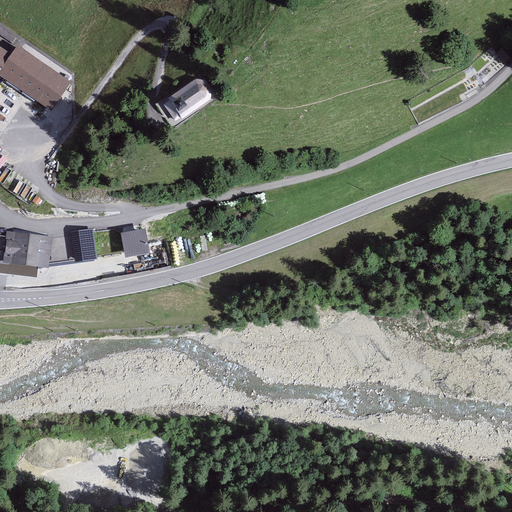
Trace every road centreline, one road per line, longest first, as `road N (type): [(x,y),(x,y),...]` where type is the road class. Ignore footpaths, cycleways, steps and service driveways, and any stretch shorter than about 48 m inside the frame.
road 1 (tertiary): [(0,299),(166,278),(511,160)]
road 2 (track): [(509,511),(376,501),(240,511)]
road 3 (track): [(67,133),(34,156),(44,189),(67,203),(139,215)]
road 4 (residential): [(139,215),(47,225),(0,212)]
